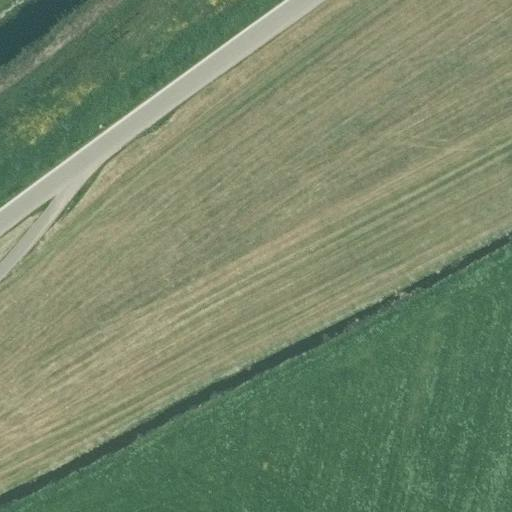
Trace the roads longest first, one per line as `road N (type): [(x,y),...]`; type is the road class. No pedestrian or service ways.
road 1 (unclassified): [(307,0),(82,161)]
road 2 (unclassified): [(0,272),(82,161)]
